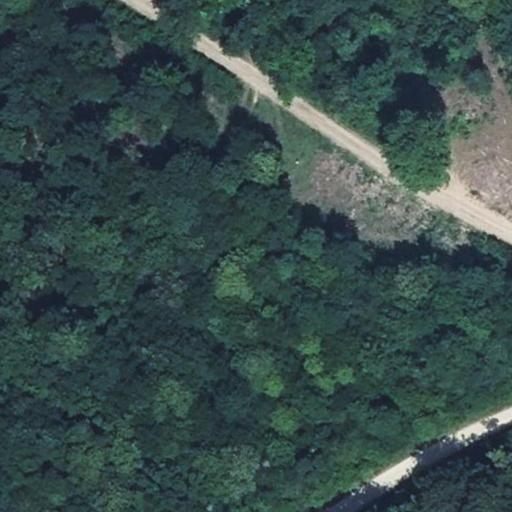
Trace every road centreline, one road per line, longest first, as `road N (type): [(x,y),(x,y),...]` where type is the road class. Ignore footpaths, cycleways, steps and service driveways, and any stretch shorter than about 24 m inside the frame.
road 1 (track): [(511,233),(374,161),(134,0)]
road 2 (track): [(511,416),(458,438),(338,511)]
